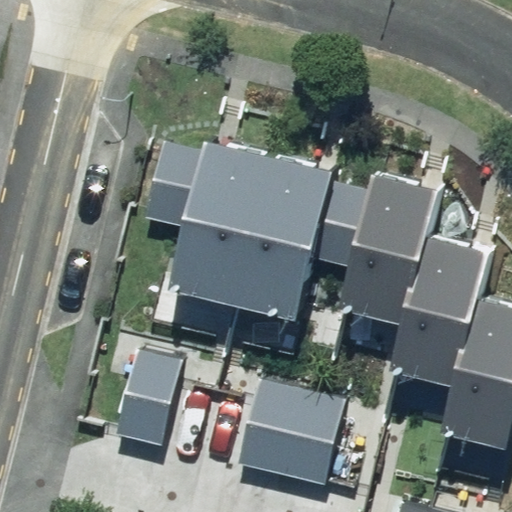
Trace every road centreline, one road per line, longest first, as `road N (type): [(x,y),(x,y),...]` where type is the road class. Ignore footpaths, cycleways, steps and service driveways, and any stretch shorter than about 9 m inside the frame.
road 1 (residential): [(85,0),(0,347)]
road 2 (residential): [(339,0),(457,37),(511,73)]
